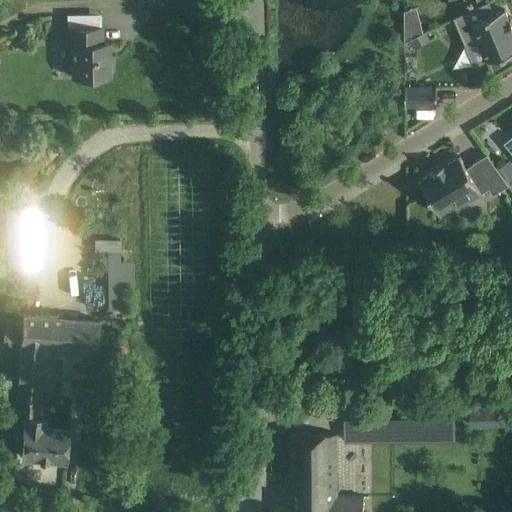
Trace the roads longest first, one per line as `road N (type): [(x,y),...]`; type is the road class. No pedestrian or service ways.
road 1 (unclassified): [(246,511),(258,447),(257,211)]
road 2 (residential): [(511,85),(304,210),(257,211)]
road 3 (unclassified): [(257,211),(253,0)]
